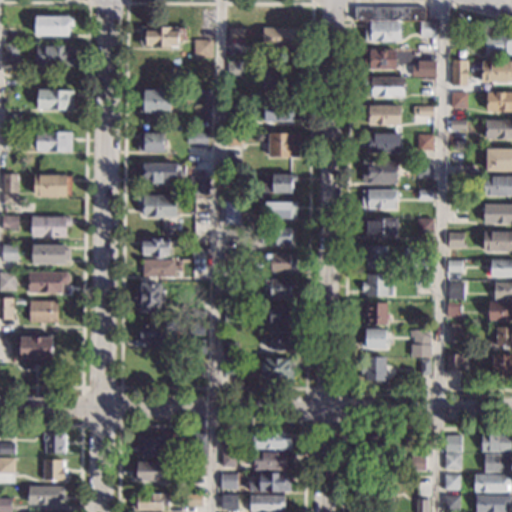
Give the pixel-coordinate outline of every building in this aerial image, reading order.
[(424,7),(424,20),(354,20),(354,7),(424,7)] [(69,18),(74,18),(73,28),(70,28),(70,36),(58,36),(58,35),(35,35),(36,15),(69,16),(69,18)] [(401,41),(364,41),(364,22),(401,22),(401,41)] [(436,37),(420,37),(420,22),(436,22),(436,37)] [(20,42),(4,42),(5,25),(21,26),(20,42)] [(179,47),(140,46),(140,26),(179,27),(179,47)] [(299,48),(262,47),(263,27),(299,28),(299,48)] [(243,38),(228,38),(228,28),(243,28),(243,38)] [(511,55),(485,55),(485,33),(511,33),(511,55)] [(212,58),(193,57),(194,39),(212,40),(212,58)] [(18,62),(4,62),(5,43),(19,44),(18,62)] [(74,66),(35,65),(36,46),(74,46),(74,66)] [(396,67),(364,67),(365,50),(396,50),(396,67)] [(435,66),(421,66),(421,51),(435,52),(435,66)] [(178,58),(177,78),(140,77),(140,57),(178,58)] [(467,85),(450,85),(451,59),(467,59),(467,85)] [(511,82),(496,83),(496,82),(481,82),(482,60),(511,60),(511,82)] [(242,75),(227,75),(228,61),(243,62),(242,75)] [(412,61),(412,76),(435,76),(436,62),(412,61)] [(298,81),(293,81),(293,90),(264,89),(264,69),(298,70),(298,81)] [(208,89),(193,89),(193,73),(209,74),(208,89)] [(404,97),(370,97),(370,88),(364,88),(364,77),(404,77),(404,97)] [(17,89),(3,89),(3,78),(17,79),(17,89)] [(435,95),(418,94),(418,78),(435,78),(435,95)] [(172,92),(176,92),(176,106),(172,106),(172,112),(138,111),(139,88),(172,89),(172,92)] [(74,109),(36,109),(37,89),(74,90),(74,109)] [(213,105),(201,104),(202,90),(213,91),(213,105)] [(511,111),(486,111),(486,92),(511,92),(511,111)] [(467,108),(450,108),(450,94),(467,94),(467,108)] [(298,112),(294,112),(294,122),(264,121),(264,101),(298,102),(298,112)] [(242,119),(226,119),(226,102),(242,103),(242,119)] [(400,125),(367,125),(367,115),(363,115),(363,106),(367,106),(400,106),(400,125)] [(433,116),(417,117),(417,116),(413,115),(413,108),(417,108),(417,106),(433,106),(433,116)] [(19,131),(4,130),(4,114),(19,115),(19,131)] [(511,138),(484,138),(484,120),(511,120),(511,138)] [(466,130),(450,130),(450,121),(466,121),(466,130)] [(72,153),(47,152),(47,151),(36,151),(36,131),(72,132),(72,153)] [(399,153),(367,153),(367,131),(399,131),(399,153)] [(19,149),(3,149),(4,132),(19,133),(19,149)] [(207,148),(196,148),(196,143),(186,143),(186,132),(207,133),(207,148)] [(165,152),(138,152),(139,133),(165,133),(165,152)] [(241,146),(225,146),(225,133),(242,134),(241,146)] [(299,157),(267,156),(268,133),(299,134),(299,157)] [(432,150),(417,150),(417,134),(432,134),(432,150)] [(466,163),(450,163),(450,148),(466,148),(466,163)] [(511,171),(486,171),(486,148),(511,148),(511,171)] [(397,184),(361,183),(361,160),(397,161),(397,184)] [(177,180),(165,180),(165,183),(151,183),(151,180),(142,180),(143,163),(178,164),(177,180)] [(432,164),(432,177),(416,177),(416,163),(432,164)] [(189,175),(181,175),(182,165),(189,165),(189,175)] [(18,193),(2,192),(3,173),(19,173),(18,193)] [(292,192),(262,192),(262,173),(293,174),(292,192)] [(67,176),(72,176),(71,196),(58,195),(58,198),(46,197),(46,196),(33,196),(33,174),(67,175),(67,176)] [(242,186),(225,185),(225,174),(242,175),(242,186)] [(511,196),(484,196),(484,176),(511,176),(511,196)] [(209,194),(190,194),(190,177),(209,177),(209,194)] [(395,208),(362,208),(362,189),(395,189),(395,208)] [(432,201),(418,201),(418,190),(432,190),(432,201)] [(18,204),(2,204),(2,194),(18,195),(18,204)] [(176,217),(162,217),(162,218),(141,217),(141,206),(136,206),(137,194),(176,195),(176,217)] [(240,224),(224,223),(225,201),(240,202),(240,224)] [(296,219),(259,218),(259,201),(297,201),(296,219)] [(511,223),(483,223),(483,204),(511,204),(511,223)] [(467,221),(450,221),(450,205),(467,205),(467,221)] [(18,230),(2,230),(2,215),(18,215),(18,230)] [(66,217),(70,217),(70,226),(66,226),(66,237),(31,237),(31,215),(66,216),(66,217)] [(399,237),(362,237),(362,218),(399,218),(399,237)] [(432,233),(416,233),(416,218),(432,218),(432,233)] [(292,229),(297,229),(297,238),(291,238),(291,245),(261,244),(261,243),(256,243),(256,234),(261,234),(261,226),(292,227),(292,229)] [(511,250),(483,250),(483,231),(511,231),(511,250)] [(464,248),(448,248),(448,233),(464,233),(464,248)] [(169,256),(142,255),(142,237),(170,238),(169,256)] [(67,247),(70,247),(70,261),(66,261),(66,265),(32,264),(32,243),(67,244),(67,247)] [(18,261),(2,260),(2,244),(18,245),(18,261)] [(387,269),(366,269),(366,260),(361,260),(361,246),(387,246),(387,269)] [(207,258),(191,258),(192,247),(207,248),(207,258)] [(241,263),(223,263),(223,252),(241,253),(241,263)] [(296,272),(270,271),(270,264),(264,264),(264,253),(296,253),(296,272)] [(432,258),(432,270),(413,270),(413,257),(432,258)] [(511,276),(490,276),(490,259),(511,259),(511,276)] [(176,277),(142,276),(142,260),(176,261),(176,277)] [(462,272),(447,272),(447,260),(462,261),(462,272)] [(16,291),(0,290),(0,272),(16,272),(16,291)] [(70,276),(70,281),(67,284),(62,284),(62,293),(27,293),(28,272),(67,272),(70,276)] [(388,285),(392,285),(392,295),(366,295),(366,291),(361,291),(361,282),(366,282),(366,274),(388,274),(388,285)] [(431,286),(414,286),(414,275),(431,275),(431,286)] [(241,289),(224,289),(224,279),(241,279),(241,289)] [(296,296),(290,295),(290,298),(269,297),(269,290),(264,290),(264,280),(270,280),(270,279),(296,279),(296,296)] [(511,299),(493,299),(493,282),(511,282),(511,299)] [(161,295),(165,296),(165,305),(161,305),(160,312),(140,312),(140,301),(134,301),(134,294),(140,294),(141,283),(161,284),(161,295)] [(464,300),(448,300),(448,283),(464,283),(464,300)] [(13,319),(0,319),(0,298),(13,298),(13,319)] [(25,306),(15,306),(15,298),(25,298),(25,306)] [(58,323),(29,322),(30,300),(59,301),(58,323)] [(511,320),(488,320),(488,301),(511,301),(511,320)] [(386,324),(366,324),(366,302),(387,302),(386,324)] [(461,316),(446,316),(446,303),(461,303),(461,316)] [(290,314),(295,314),(295,324),(269,324),(269,315),(264,314),(264,305),(290,306),(290,314)] [(240,323),(224,322),(224,308),(240,308),(240,323)] [(206,322),(190,321),(190,311),(206,311),(206,322)] [(182,332),(176,332),(176,348),(149,348),(149,346),(141,346),(141,342),(140,342),(140,324),(149,324),(149,322),(182,322),(182,332)] [(204,335),(189,334),(189,323),(205,324),(204,335)] [(466,341),(450,341),(450,325),(466,325),(466,341)] [(511,346),(495,346),(496,327),(511,327),(511,346)] [(387,329),(386,348),(359,348),(359,336),(365,336),(365,328),(387,329)] [(429,345),(414,345),(414,330),(429,330),(429,345)] [(293,351),(268,351),(268,342),(263,341),(264,331),(293,331),(293,351)] [(54,359),(49,359),(49,365),(24,364),(24,358),(19,358),(19,335),(55,336),(54,359)] [(207,356),(196,355),(196,339),(207,340),(207,356)] [(238,353),(222,352),(222,342),(238,343),(238,353)] [(431,344),(411,344),(410,356),(431,357),(431,344)] [(462,371),(445,370),(445,354),(462,354),(462,371)] [(511,374),(492,374),(492,354),(511,354),(511,374)] [(386,381),(364,381),(364,374),(360,374),(360,364),(364,364),(364,356),(386,356),(386,381)] [(238,375),(222,374),(222,358),(239,359),(238,375)] [(293,379),(263,378),(263,372),(260,372),(260,363),(263,363),(264,358),(294,359),(293,379)] [(430,375),(419,375),(419,359),(431,359),(430,375)] [(511,396),(502,396),(502,412),(511,412),(511,396)] [(286,439),(292,439),(291,450),(253,449),(253,431),(286,431),(286,439)] [(64,453),(43,453),(44,442),(42,441),(42,432),(64,432),(64,453)] [(206,457),(189,457),(189,449),(187,449),(188,433),(206,433),(206,457)] [(511,434),(511,452),(481,452),(481,434),(511,434)] [(236,451),(221,451),(221,435),(236,435),(236,451)] [(161,438),(171,438),(170,457),(137,457),(138,436),(161,436),(161,438)] [(460,452),(444,452),(445,436),(460,436),(460,452)] [(383,443),(387,443),(387,455),(383,455),(383,463),(361,462),(362,437),(383,437),(383,443)] [(15,454),(0,454),(0,443),(15,443),(15,454)] [(286,452),(291,452),(291,461),(286,461),(286,470),(254,469),(254,451),(286,451),(286,452)] [(235,467),(221,467),(221,453),(236,453),(235,467)] [(460,469),(444,469),(444,454),(460,454),(460,469)] [(510,472),(483,471),(484,454),(510,455),(510,472)] [(425,456),(425,471),(411,471),(411,456),(425,456)] [(13,473),(0,473),(0,459),(14,459),(13,473)] [(62,467),(64,467),(64,479),(42,479),(43,459),(63,460),(62,467)] [(169,481),(133,480),(133,462),(169,463),(169,481)] [(199,492),(186,492),(187,470),(200,471),(199,492)] [(290,492),(249,491),(249,481),(256,481),(256,472),(290,473),(290,492)] [(237,489),(221,489),(221,474),(237,475),(237,489)] [(459,490),(444,490),(444,474),(459,475),(459,490)] [(511,475),(511,484),(510,484),(510,491),(505,491),(505,493),(473,492),(473,474),(511,475)] [(379,489),(385,490),(384,499),(360,499),(360,477),(380,478),(379,489)] [(64,497),(60,497),(59,504),(28,504),(28,486),(64,486),(64,497)] [(168,506),(164,506),(164,511),(133,511),(133,493),(168,493),(168,506)] [(202,506),(185,505),(185,494),(202,495),(202,506)] [(237,510),(221,509),(221,495),(238,495),(237,510)] [(284,511),(249,511),(249,495),(284,495),(284,511)] [(511,505),(506,505),(506,511),(474,511),(475,495),(511,496),(511,505)] [(460,511),(442,511),(443,496),(460,496),(460,511)] [(12,511),(0,511),(0,498),(12,498),(12,511)] [(428,511),(415,511),(416,500),(428,500),(429,500),(428,511)]
